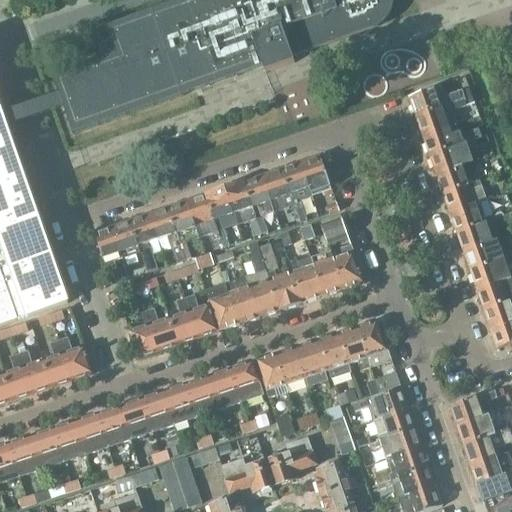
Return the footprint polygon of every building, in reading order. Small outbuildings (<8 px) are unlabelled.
[(101,62),(53,79),(59,97),(63,110),(73,136),(184,97),(182,91),(261,63),(265,74),(295,64),(293,58),(360,34),(372,30),(376,28),(380,26),(383,24),(385,22),(387,19),(389,17),(390,14),(391,11),(392,8),(393,6),(393,2),(393,0),(192,0),(107,30),(109,37),(116,57),(101,62)] [(415,119),(463,102),(464,102),(461,92),(445,98),(441,87),(408,99),(415,119)] [(469,89),(461,92),(464,102),(472,99),(469,89)] [(0,326),(54,309),(67,304),(68,304),(62,288),(37,217),(31,200),(18,163),(7,130),(31,121),(52,114),(63,110),(59,97),(48,101),(27,108),(2,116),(0,110),(0,326)] [(464,102),(463,102),(465,107),(474,104),(472,99),(464,102)] [(454,111),(465,107),(463,102),(415,119),(422,138),(458,126),(459,125),(454,111)] [(458,126),(422,138),(429,157),(475,141),(482,139),(478,130),(461,136),(458,126)] [(436,177),(473,164),(468,152),(474,149),(476,144),(475,141),(429,157),(436,177)] [(313,195),(322,192),(323,197),(332,195),(332,194),(320,157),(302,163),(313,195)] [(282,170),(294,206),(296,210),(300,208),(298,202),(312,197),(312,196),(313,195),(302,163),(282,170)] [(473,164),(436,177),(443,196),(479,183),(473,164)] [(264,176),(275,210),(288,205),(289,207),(294,206),(282,170),(264,176)] [(263,234),(267,232),(262,217),(275,212),(274,210),(275,210),(264,176),(246,182),(263,234)] [(226,189),(239,226),(249,222),(254,238),(262,236),(261,234),(263,234),(246,182),(226,189)] [(479,183),(443,196),(449,215),(484,203),(486,202),(479,183)] [(239,226),(226,189),(207,196),(219,232),(218,233),(224,249),(229,247),(223,231),(239,226)] [(200,239),(218,233),(219,232),(207,196),(188,202),(200,239)] [(187,260),(190,259),(185,244),(200,239),(188,202),(169,209),(187,260)] [(484,203),(449,215),(456,234),(494,221),(492,216),(488,217),(484,203)] [(327,208),(329,214),(330,215),(338,212),(339,211),(337,205),(336,205),(327,208)] [(176,264),(187,260),(169,209),(151,215),(159,240),(167,237),(176,264)] [(297,214),(300,224),(307,221),(304,212),(297,214)] [(149,273),(158,270),(148,243),(159,240),(151,215),(131,222),(147,268),(149,273)] [(494,221),(456,234),(463,254),(498,241),(493,228),(511,221),(511,218),(511,215),(494,221)] [(341,220),(322,226),(329,245),(347,239),(348,239),(342,220),(341,220)] [(123,259),(140,254),(145,268),(147,268),(131,222),(113,228),(123,259)] [(312,225),(301,229),(306,241),(316,238),(312,225)] [(113,228),(94,234),(107,272),(116,269),(114,263),(123,259),(113,228)] [(288,234),(281,236),(284,247),(292,245),(288,234)] [(498,241),(463,254),(470,274),(511,258),(511,252),(503,256),(498,241)] [(246,279),(259,320),(280,313),(258,250),(256,245),(248,247),(251,256),(249,257),(255,276),(246,279)] [(293,274),(281,279),(270,246),(269,246),(258,250),(280,313),(303,305),(293,274)] [(334,261),(344,291),(364,284),(351,247),(350,247),(340,251),(343,258),(334,261)] [(232,253),(216,258),(218,264),(234,259),(232,253)] [(310,260),(323,298),(344,291),(334,261),(331,253),(310,260)] [(198,266),(212,261),(210,256),(196,260),(198,265),(198,266)] [(506,267),(511,264),(511,258),(470,274),(477,292),(511,280),(506,267)] [(289,263),(293,274),(303,305),(323,298),(310,260),(300,264),(298,260),(289,263)] [(177,272),(179,280),(200,273),(198,266),(198,265),(177,272)] [(149,273),(147,268),(145,268),(132,273),(134,279),(149,273)] [(179,280),(177,272),(165,276),(167,284),(179,280)] [(137,286),(139,294),(160,287),(157,279),(137,286)] [(225,286),(226,288),(240,326),(259,320),(246,279),(225,286)] [(483,311),(511,301),(511,279),(511,280),(477,292),(483,311)] [(139,294),(137,286),(126,289),(129,297),(139,294)] [(240,326),(226,288),(207,294),(211,306),(219,333),(240,326)] [(186,300),(199,340),(219,333),(211,306),(199,310),(195,297),(186,300)] [(170,320),(179,346),(199,340),(186,300),(177,303),(181,316),(170,320)] [(511,301),(483,311),(490,331),(511,323),(511,301)] [(146,314),(159,353),(179,346),(170,320),(159,324),(154,311),(146,314)] [(50,315),(53,324),(64,320),(62,312),(50,315)] [(146,314),(137,317),(141,330),(129,334),(138,360),(159,353),(146,314)] [(53,324),(50,315),(39,319),(41,327),(53,324)] [(370,368),(390,361),(377,322),(357,329),(370,368)] [(511,323),(490,331),(497,350),(511,344),(511,323)] [(12,328),(14,336),(27,332),(25,324),(12,328)] [(14,336),(12,328),(0,332),(0,335),(2,340),(14,336)] [(361,372),(370,368),(357,329),(337,336),(347,366),(348,366),(358,362),(361,372)] [(347,366),(337,336),(317,343),(327,373),(329,372),(331,380),(350,373),(348,366),(347,366)] [(68,340),(58,343),(72,382),(93,375),(84,349),(83,349),(73,353),(68,340)] [(43,363),(52,389),(72,382),(58,343),(50,346),(55,359),(43,363)] [(327,373),(317,343),(297,349),(310,388),(328,382),(325,373),(327,373)] [(23,344),(16,346),(20,355),(26,353),(23,344)] [(276,356),(287,386),(300,382),(303,389),(307,388),(308,389),(310,388),(297,349),(276,356)] [(19,356),(32,396),(52,389),(43,363),(33,366),(28,353),(19,356)] [(3,376),(12,402),(32,396),(19,356),(10,359),(15,372),(3,376)] [(276,356),(256,363),(268,399),(277,396),(275,390),(287,386),(276,356)] [(253,364),(229,372),(240,404),(263,397),(253,364)] [(207,379),(218,412),(240,404),(229,372),(207,379)] [(400,386),(396,374),(394,374),(375,381),(379,393),(400,386)] [(0,406),(12,402),(3,376),(0,377),(0,406)] [(218,412),(207,379),(185,386),(196,419),(218,412)] [(366,384),(370,395),(379,393),(375,381),(366,384)] [(196,419),(185,386),(163,394),(174,426),(196,419)] [(503,389),(494,392),(497,399),(505,396),(503,389)] [(408,411),(401,390),(351,408),(353,413),(367,409),(372,423),(373,423),(408,411)] [(450,408),(456,428),(492,416),(487,402),(496,399),(494,392),(450,408)] [(356,400),(354,393),(339,398),(341,406),(356,400)] [(141,401),(152,434),(174,426),(163,394),(141,401)] [(152,434),(141,401),(119,409),(130,441),(152,434)] [(332,424),(345,420),(345,419),(346,419),(341,406),(327,411),(332,424)] [(97,416),(108,449),(130,441),(119,409),(97,416)] [(369,446),(415,430),(408,411),(373,423),(377,437),(375,438),(377,443),(370,445),(369,446)] [(301,433),(312,429),(321,426),(317,415),(298,422),(301,433)] [(75,423),(86,456),(108,449),(97,416),(75,423)] [(492,416),(456,428),(463,448),(511,432),(510,431),(509,431),(507,425),(496,429),(492,416)] [(276,421),(279,429),(282,438),(295,434),(289,417),(276,421)] [(332,424),(334,432),(348,428),(345,420),(332,424)] [(53,431),(64,463),(86,456),(75,423),(53,431)] [(249,425),(251,432),(259,430),(256,423),(249,425)] [(251,432),(249,425),(242,427),(244,435),(251,432)] [(334,432),(337,440),(350,436),(348,428),(334,432)] [(386,462),(421,449),(415,430),(369,446),(371,451),(381,447),(386,462)] [(31,438),(42,471),(64,463),(53,431),(31,438)] [(496,458),(495,456),(493,449),(511,443),(511,435),(511,432),(463,448),(470,467),(496,458)] [(337,440),(340,448),(353,444),(350,436),(337,440)] [(205,440),(207,447),(215,445),(212,437),(205,440)] [(42,471),(31,438),(9,446),(20,478),(42,471)] [(296,443),(305,469),(316,466),(307,439),(296,443)] [(359,450),(369,446),(370,445),(368,439),(356,443),(359,450)] [(207,447),(205,440),(197,442),(200,450),(207,447)] [(287,446),(295,473),(305,469),(296,443),(287,446)] [(340,448),(343,456),(356,452),(353,444),(340,448)] [(0,448),(0,484),(20,478),(9,446),(0,448)] [(171,449),(174,458),(183,455),(180,446),(171,449)] [(297,479),(295,473),(287,446),(285,446),(287,451),(284,452),(285,456),(278,458),(277,454),(272,456),(274,460),(269,461),(277,487),(290,482),(297,480),(297,479)] [(211,463),(219,461),(216,449),(207,452),(211,463)] [(421,449),(386,462),(389,471),(374,476),(377,486),(428,468),(421,449)] [(203,466),(211,463),(207,452),(199,455),(203,466)] [(507,475),(511,473),(511,452),(496,458),(470,467),(483,504),(511,495),(511,490),(511,487),(507,475)] [(161,455),(163,462),(171,460),(168,453),(161,455)] [(112,467),(128,463),(126,454),(109,458),(112,467)] [(163,462),(161,455),(153,457),(156,465),(163,462)] [(195,469),(203,466),(199,455),(191,457),(195,469)] [(190,467),(187,459),(174,463),(176,471),(190,467)] [(251,487),(245,469),(242,460),(231,464),(240,491),(251,487)] [(277,487),(269,461),(245,469),(251,487),(253,494),(259,492),(273,488),(277,487)] [(176,471),(174,463),(161,467),(163,475),(176,471)] [(356,485),(354,480),(346,483),(340,463),(317,471),(318,474),(314,475),(318,488),(321,496),(356,485)] [(231,464),(221,467),(230,494),(240,491),(231,464)] [(117,470),(119,477),(126,475),(124,467),(117,470)] [(190,467),(176,471),(179,479),(192,475),(190,467)] [(399,501),(435,488),(428,468),(377,486),(379,491),(393,486),(398,499),(399,499),(399,501)] [(119,477),(117,470),(109,472),(112,480),(119,477)] [(152,484),(160,481),(157,470),(148,472),(152,484)] [(166,483),(179,479),(176,471),(163,475),(166,483)] [(148,472),(140,475),(144,486),(152,484),(148,472)] [(140,475),(132,478),(136,489),(144,486),(140,475)] [(192,475),(179,479),(181,486),(195,482),(192,475)] [(136,489),(132,478),(116,483),(120,494),(136,489)] [(168,491),(181,486),(179,479),(166,483),(168,491)] [(72,485),(74,492),(81,490),(79,482),(72,485)] [(195,482),(181,486),(184,494),(197,490),(195,482)] [(24,498),(39,493),(37,483),(21,488),(24,498)] [(74,492),(72,485),(64,487),(67,495),(74,492)] [(356,485),(321,496),(325,509),(325,511),(350,511),(355,510),(349,492),(357,489),(356,485)] [(171,498),(184,494),(181,486),(168,491),(171,498)] [(61,488),(50,491),(50,492),(53,499),(64,496),(63,496),(61,488)] [(426,511),(442,507),(435,488),(399,501),(403,511),(426,511)] [(197,490),(184,494),(186,502),(199,498),(197,490)] [(173,506),(186,502),(184,494),(171,498),(173,506)] [(130,511),(142,511),(137,495),(127,499),(130,511)] [(511,511),(511,495),(483,504),(485,511),(511,511)] [(27,500),(30,507),(37,505),(35,497),(27,500)] [(188,509),(202,505),(199,498),(186,502),(188,509)] [(241,511),(237,500),(233,502),(232,498),(209,506),(211,511),(241,511)] [(119,511),(130,511),(127,499),(117,502),(119,511)] [(30,507),(27,500),(20,502),(22,510),(30,507)] [(119,511),(117,502),(101,507),(102,511),(119,511)] [(180,511),(188,509),(186,502),(173,506),(174,511),(180,511)]
